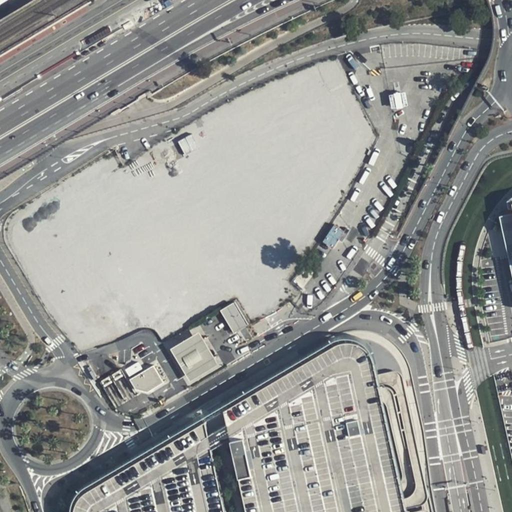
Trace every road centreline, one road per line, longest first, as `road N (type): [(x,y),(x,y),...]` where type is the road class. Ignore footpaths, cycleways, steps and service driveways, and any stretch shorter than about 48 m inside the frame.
road 1 (secondary): [(448,390),(430,293),(434,246),(481,150),(511,130)]
road 2 (secondary): [(506,89),(470,124),(394,267),(335,315)]
road 3 (tertiary): [(443,511),(415,343),(388,320),(335,315)]
road 4 (primary): [(206,0),(0,121)]
road 5 (secondary): [(335,315),(172,413)]
road 6 (primary): [(136,67),(286,0)]
road 7 (secondary): [(172,413),(62,481),(51,511)]
road 8 (primary): [(0,146),(136,67)]
road 9 (primary): [(0,76),(128,0)]
road 10 (unclassified): [(0,259),(64,351),(65,378)]
road 11 (primary): [(136,67),(250,0)]
road 12 (tertiary): [(482,511),(448,390)]
road 13 (secondary): [(172,413),(119,424),(65,378)]
road 14 (secondary): [(462,511),(448,390)]
